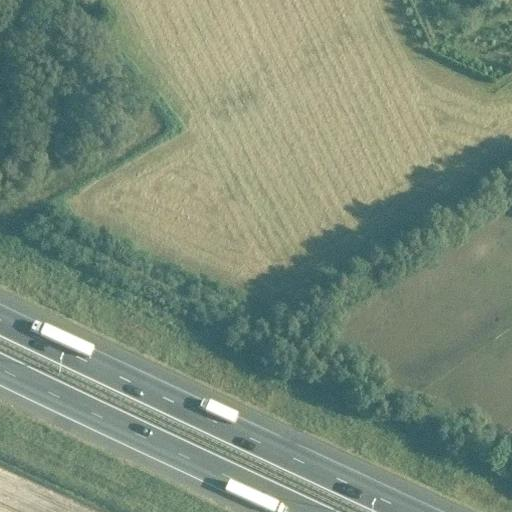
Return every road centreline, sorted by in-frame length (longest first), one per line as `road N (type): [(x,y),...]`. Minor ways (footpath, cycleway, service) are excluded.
road 1 (motorway): [(432,511),(0,305)]
road 2 (motorway): [(0,360),(323,511)]
